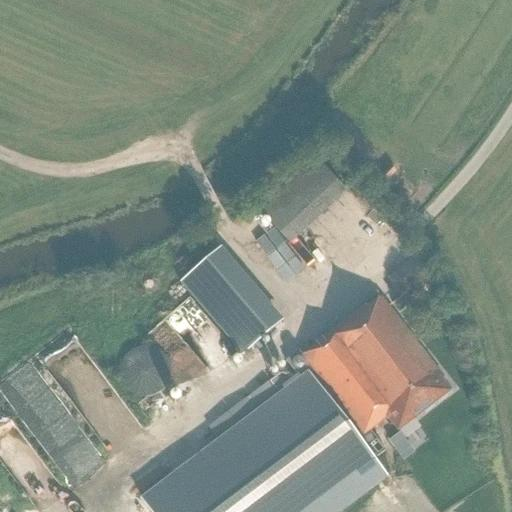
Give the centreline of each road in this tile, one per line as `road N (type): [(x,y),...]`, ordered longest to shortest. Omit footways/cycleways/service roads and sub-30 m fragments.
road 1 (track): [(309,323),(174,155),(56,168),(0,154)]
road 2 (unclassified): [(420,229),(511,113)]
